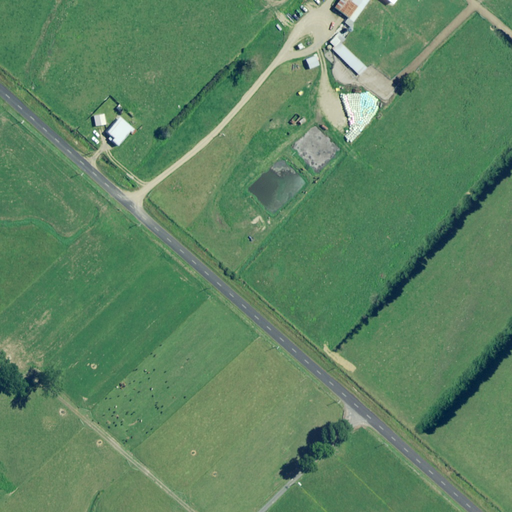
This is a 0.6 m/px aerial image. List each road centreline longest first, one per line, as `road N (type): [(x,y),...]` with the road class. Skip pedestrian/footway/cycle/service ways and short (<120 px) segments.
road 1 (unclassified): [(0,89),(475,511)]
road 2 (track): [(24,379),(182,511)]
